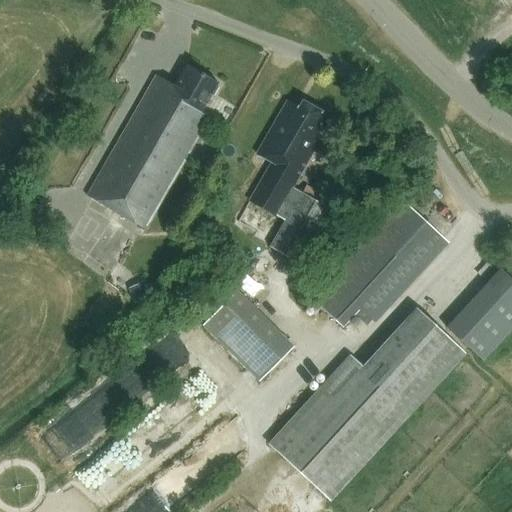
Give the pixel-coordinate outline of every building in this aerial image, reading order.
[(144,229),(207,116),(202,113),(219,83),(187,65),(174,87),(155,76),(87,197),(144,229)] [(257,155),(270,162),(269,165),(248,201),(284,222),(270,247),(302,266),(332,212),(290,188),(295,180),(297,176),(298,177),(331,117),(302,102),(298,108),(286,102),(257,155)] [(218,213),(199,202),(183,228),(202,240),(218,213)] [(402,202),(313,300),(343,327),(361,308),(376,321),(447,243),(402,202)] [(511,273),(504,266),(450,325),(487,360),(511,333),(511,273)] [(143,282),(129,288),(137,308),(151,302),(143,282)] [(242,288),(206,323),(262,381),(298,345),(242,288)] [(350,357),(268,446),(329,502),(410,413),(410,414),(464,354),(416,310),(389,339),(362,369),(350,357)]
